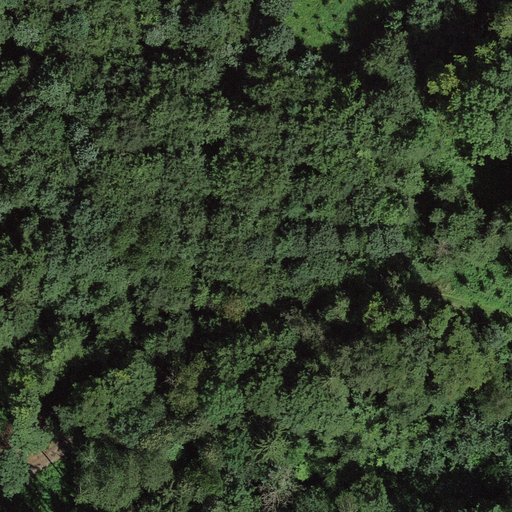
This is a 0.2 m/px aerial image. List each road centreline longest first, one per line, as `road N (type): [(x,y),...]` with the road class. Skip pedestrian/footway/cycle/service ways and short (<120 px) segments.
road 1 (track): [(0,483),(50,456),(201,336),(258,0)]
road 2 (track): [(202,332),(329,304)]
